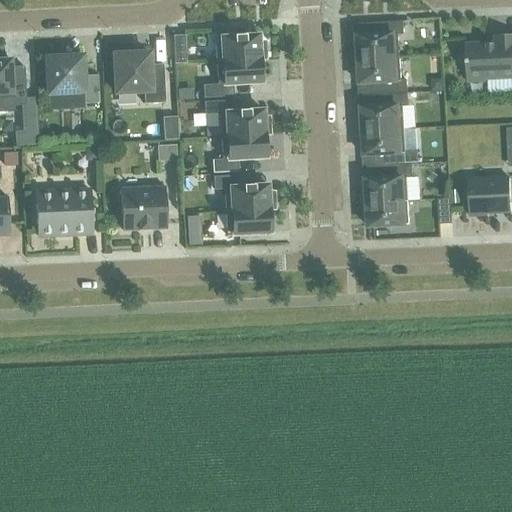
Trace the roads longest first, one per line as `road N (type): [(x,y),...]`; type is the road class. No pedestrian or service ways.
road 1 (residential): [(330,259),(0,275)]
road 2 (residential): [(330,259),(311,0)]
road 3 (residential): [(188,0),(172,12),(0,21)]
road 4 (residential): [(511,251),(330,259)]
